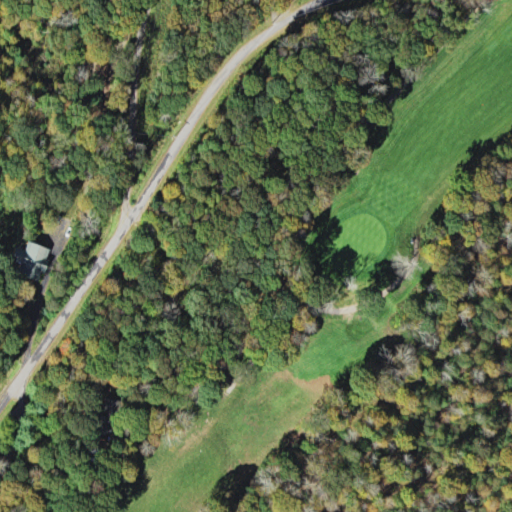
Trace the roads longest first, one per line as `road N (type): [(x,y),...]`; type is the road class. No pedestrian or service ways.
road 1 (residential): [(0,405),(207,95),(258,32),(325,0)]
road 2 (residential): [(122,221),(133,49),(149,0)]
